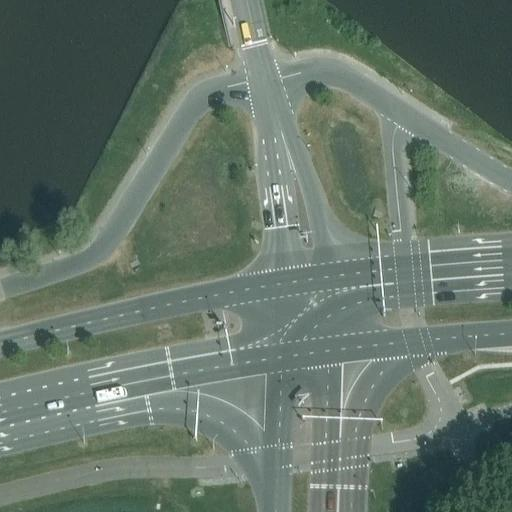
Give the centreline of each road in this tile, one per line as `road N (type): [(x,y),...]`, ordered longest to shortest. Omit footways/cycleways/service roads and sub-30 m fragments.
road 1 (tertiary): [(0,290),(92,257),(196,103),(263,81)]
road 2 (primary): [(286,283),(0,344)]
road 3 (unclassified): [(0,496),(115,469),(258,461)]
road 4 (tertiary): [(328,277),(318,213),(263,81)]
road 5 (tertiary): [(263,81),(286,283)]
road 6 (primary): [(92,392),(282,358)]
road 7 (primary): [(92,392),(148,411),(209,416),(258,461)]
road 8 (unclassified): [(404,116),(392,138),(404,268)]
road 9 (tertiary): [(404,116),(334,73),(263,81)]
road 10 (tertiary): [(511,182),(404,116)]
road 11 (trunk): [(355,448),(371,389),(415,350)]
